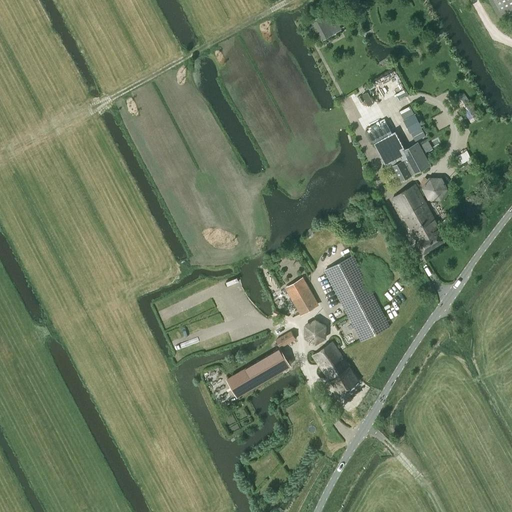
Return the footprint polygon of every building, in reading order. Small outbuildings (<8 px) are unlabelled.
[(511,0),(489,0),(500,20),(511,13),(511,0)] [(325,13),(311,20),(321,40),(322,40),(336,33),(327,15),(325,13)] [(455,99),(470,122),(479,117),(463,93),(455,99)] [(390,134),(373,143),(387,168),(391,166),(398,181),(429,164),(417,141),(404,149),(400,151),(390,134)] [(454,157),(461,171),(474,164),(472,160),(476,158),(472,149),(470,149),(454,157)] [(441,229),(449,224),(446,218),(438,223),(416,185),(393,197),(423,252),(446,238),(441,229)] [(325,270),(361,340),(389,325),(354,256),(325,270)] [(302,278),(301,279),(288,286),(287,287),(302,313),(317,304),(302,278)] [(304,325),(304,338),(315,344),(326,339),(325,326),(315,320),(304,325)] [(280,347),(296,338),(292,331),(276,339),(280,347)] [(333,342),(313,355),(336,389),(340,395),(359,381),(341,355),(333,342)] [(228,378),(238,395),(290,365),(279,348),(228,378)]
